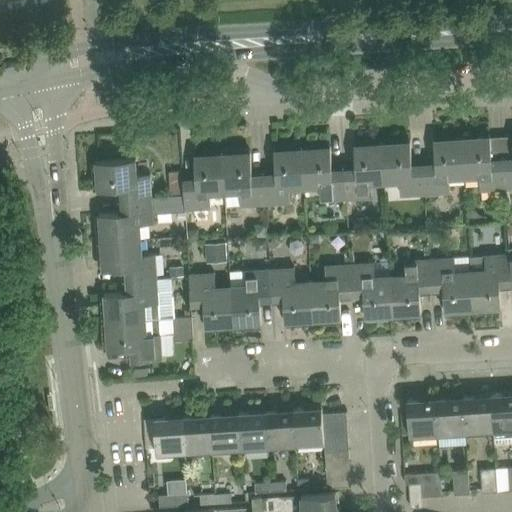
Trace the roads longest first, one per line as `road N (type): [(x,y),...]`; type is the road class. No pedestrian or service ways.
road 1 (residential): [(214,57),(290,96),(511,81)]
road 2 (tertiary): [(86,485),(50,192)]
road 3 (secondary): [(287,43),(192,37),(26,60)]
road 4 (secondary): [(287,43),(511,28)]
road 5 (residential): [(375,360),(207,368)]
road 6 (secondary): [(49,84),(214,57)]
road 7 (residential): [(387,511),(375,360)]
road 8 (residential): [(511,351),(375,360)]
